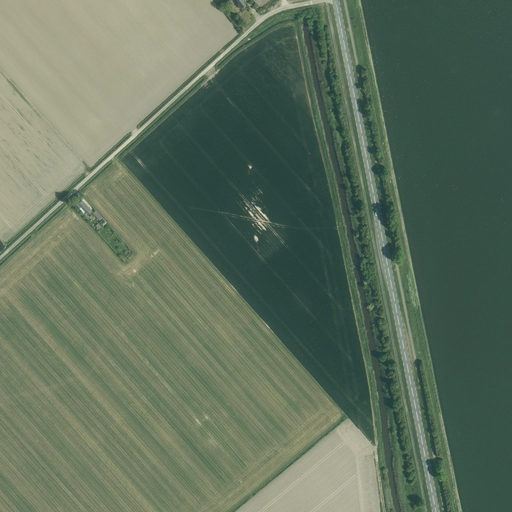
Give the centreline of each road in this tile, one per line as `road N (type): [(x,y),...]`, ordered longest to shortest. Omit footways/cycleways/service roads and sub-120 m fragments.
road 1 (primary): [(435,511),(335,0)]
road 2 (unclassified): [(0,258),(262,18),(324,0)]
